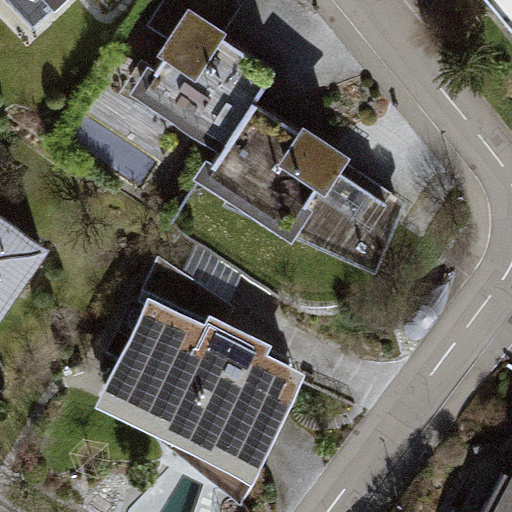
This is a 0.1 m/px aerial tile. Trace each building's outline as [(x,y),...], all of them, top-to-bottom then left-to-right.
[(11,0),(36,26),(63,0),(11,0)] [(242,2),(239,0),(162,0),(149,22),(171,38),(137,88),(227,148),(261,94),(280,64),(226,35),(242,2)] [(511,0),(485,0),(511,38),(511,0)] [(261,94),(227,148),(221,158),(212,152),(199,171),(297,235),(381,271),(409,205),(344,166),(356,150),(310,116),(307,123),(261,94)] [(0,316),(53,240),(0,205),(0,316)] [(146,284),(157,290),(101,402),(258,476),(309,365),(272,351),(277,341),(230,316),(237,304),(161,253),(146,284)] [(511,511),(511,479),(494,511),(511,511)]
